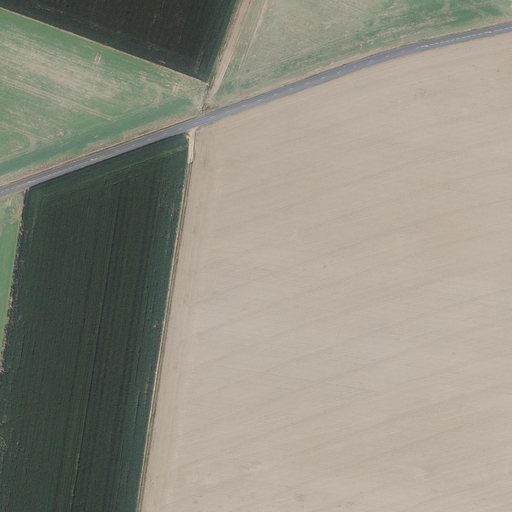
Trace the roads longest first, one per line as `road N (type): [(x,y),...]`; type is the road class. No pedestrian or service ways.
road 1 (secondary): [(0,192),(382,57),(511,27)]
road 2 (track): [(137,511),(195,122)]
road 3 (track): [(241,0),(195,122)]
